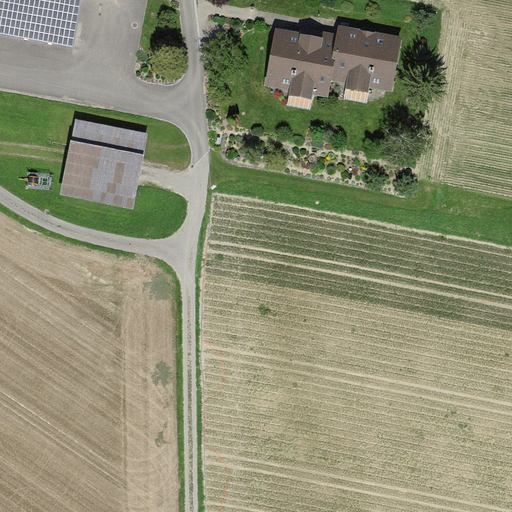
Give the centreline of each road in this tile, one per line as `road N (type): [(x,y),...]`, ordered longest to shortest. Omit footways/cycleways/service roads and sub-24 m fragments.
road 1 (track): [(193,511),(190,309),(200,111),(189,0)]
road 2 (track): [(191,258),(81,235),(0,192)]
road 3 (track): [(0,75),(200,111)]
